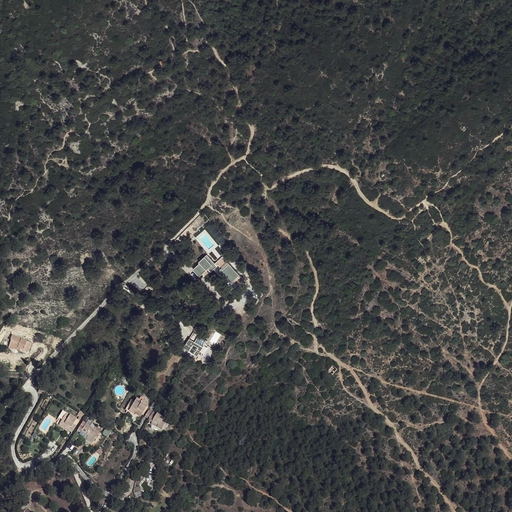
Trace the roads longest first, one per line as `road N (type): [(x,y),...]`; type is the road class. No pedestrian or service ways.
road 1 (track): [(207,205),(217,175),(241,157),(249,121),(211,40),(187,49),(182,0)]
road 2 (track): [(27,384),(207,205)]
